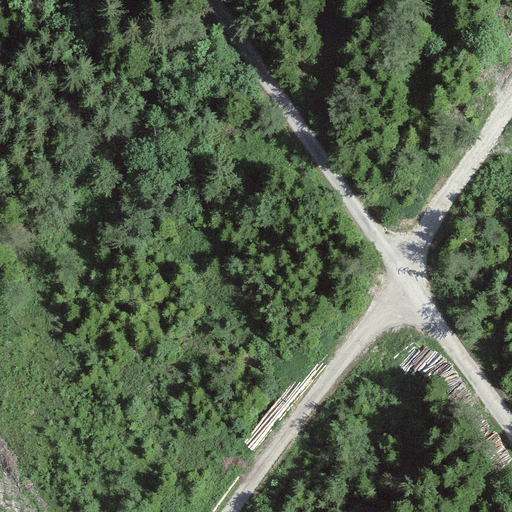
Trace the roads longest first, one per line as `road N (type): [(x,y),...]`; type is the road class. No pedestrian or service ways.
road 1 (track): [(511,428),(205,0)]
road 2 (track): [(236,511),(315,386),(511,114)]
